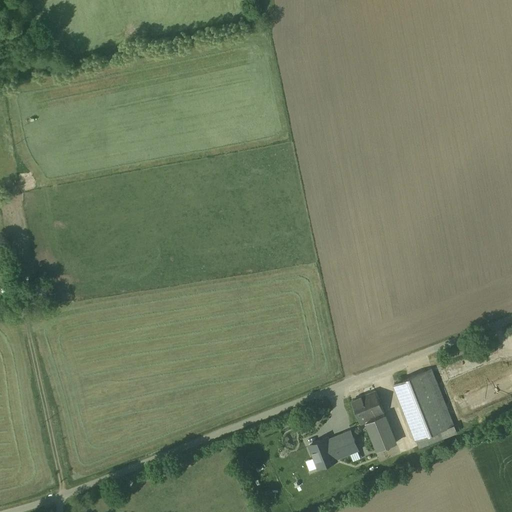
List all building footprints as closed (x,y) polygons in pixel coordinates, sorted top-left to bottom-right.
[(431,369),(394,384),(416,440),(453,425),(431,369)] [(375,391),(362,397),(365,404),(357,408),(363,423),(366,422),(385,414),(375,391)] [(362,397),(338,406),(337,406),(347,429),(348,429),(363,423),(357,408),(365,404),(362,397)] [(385,414),(366,422),(377,450),(396,442),(385,414)] [(355,428),(309,442),(314,457),(308,460),(311,470),(354,456),(355,459),(362,457),(359,449),(362,448),(355,428)]
